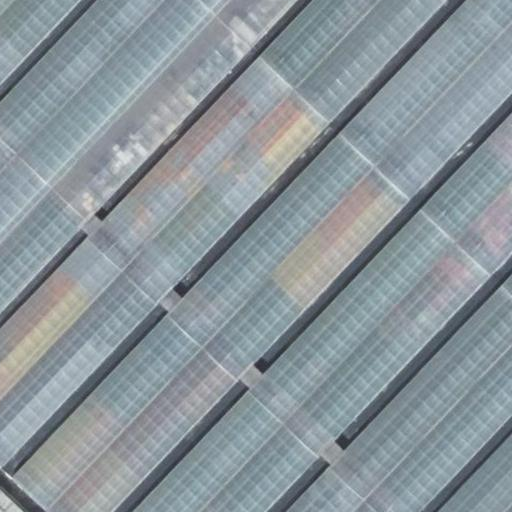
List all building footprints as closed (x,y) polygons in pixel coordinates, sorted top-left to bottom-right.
[(0,240),(228,0),(164,0),(0,173),(0,240)] [(0,401),(381,0),(314,0),(0,332),(0,401)] [(0,314),(296,0),(228,0),(0,240),(0,314)] [(0,89),(85,0),(19,0),(0,20),(0,89)] [(0,0),(0,20),(19,0),(0,0)] [(450,0),(381,0),(0,401),(0,470),(3,474),(450,0)] [(0,173),(164,0),(98,0),(0,104),(0,173)] [(43,511),(52,511),(511,27),(511,0),(470,0),(12,483),(43,511)] [(119,511),(511,99),(511,27),(52,511),(119,511)] [(203,511),(511,186),(511,114),(134,511),(203,511)] [(271,511),(511,258),(511,186),(203,511),(271,511)] [(359,511),(511,350),(511,277),(291,511),(359,511)] [(428,511),(511,423),(511,350),(359,511),(428,511)] [(509,511),(511,509),(511,436),(440,511),(509,511)] [(0,511),(43,511),(12,483),(3,474),(0,470),(0,511)]
